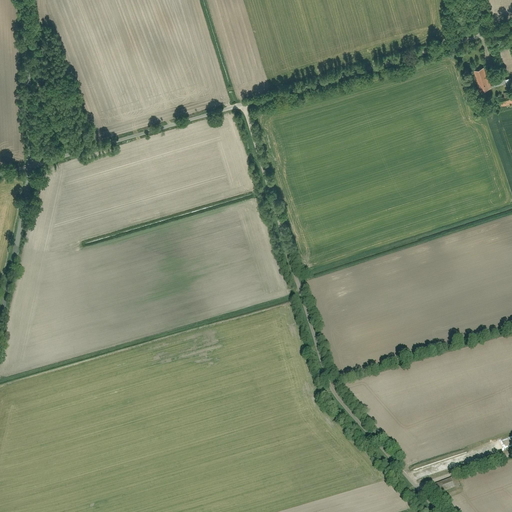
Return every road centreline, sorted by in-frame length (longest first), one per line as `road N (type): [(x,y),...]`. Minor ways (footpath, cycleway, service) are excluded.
road 1 (unclassified): [(244,105),(331,393),(436,511)]
road 2 (unclassified): [(244,105),(511,28)]
road 3 (unclassified): [(30,161),(244,105)]
road 4 (unclassified): [(0,331),(30,161)]
road 5 (unclassified): [(30,161),(23,0)]
